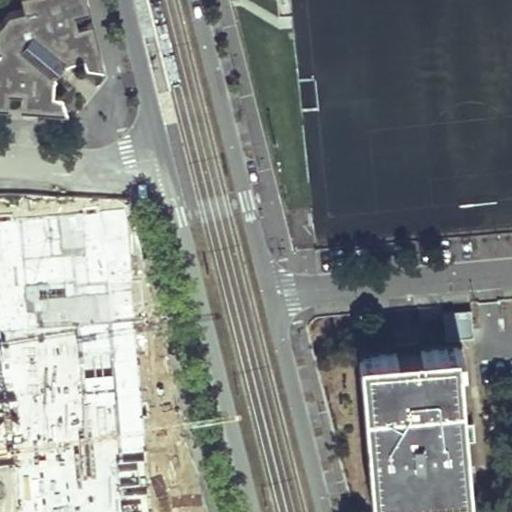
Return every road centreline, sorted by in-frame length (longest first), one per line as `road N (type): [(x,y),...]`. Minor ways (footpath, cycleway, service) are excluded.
road 1 (tertiary): [(163,155),(253,511)]
road 2 (tertiary): [(268,293),(194,0)]
road 3 (residential): [(268,293),(511,271)]
road 4 (tertiary): [(322,511),(268,293)]
road 5 (residential): [(0,159),(163,155)]
road 6 (tertiary): [(124,0),(163,155)]
